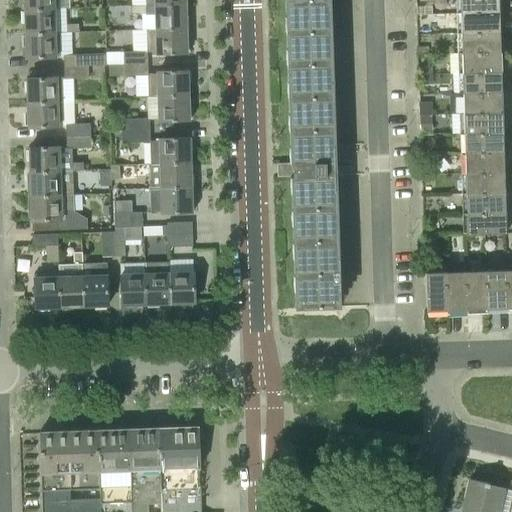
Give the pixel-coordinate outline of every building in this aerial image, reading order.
[(24,0),(25,9),(56,8),(55,0),(24,0)] [(340,307),(336,174),(330,0),(285,0),(291,163),(293,163),(293,176),(291,176),(295,308),(340,307)] [(459,0),(460,13),(499,12),(498,0),(459,0)] [(155,30),(186,29),(185,3),(146,5),(131,5),(131,14),(146,14),(146,15),(154,14),(155,30)] [(26,34),(56,33),(56,8),(25,9),(26,34)] [(461,33),(500,32),(499,12),(460,13),(461,33)] [(67,33),(79,32),(79,24),(66,24),(67,33)] [(155,30),(156,54),(187,53),(186,29),(155,30)] [(461,53),(500,52),(500,32),(461,33),(461,53)] [(27,58),(57,57),(56,33),(26,34),(27,58)] [(124,64),(147,63),(147,51),(123,52),(124,64)] [(462,73),(501,72),(500,52),(461,53),(462,73)] [(64,67),(89,66),(88,54),(63,55),(64,67)] [(147,63),(124,64),(124,76),(148,75),(148,74),(147,63)] [(64,79),(89,78),(89,66),(64,67),(64,79)] [(157,97),(188,95),(187,70),(156,71),(156,74),(148,74),(148,75),(148,97),(157,97)] [(463,93),(502,92),(501,72),(462,73),(463,93)] [(28,103),(59,102),(58,77),(27,78),(28,103)] [(463,114),(502,113),(502,92),(463,93),(463,114)] [(157,97),(158,121),(189,120),(188,95),(157,97)] [(29,127),(59,126),(59,102),(28,103),(29,127)] [(464,134),(503,133),(502,113),(463,114),(464,134)] [(125,131),(150,130),(149,118),(125,119),(125,131)] [(66,136),(91,135),(90,123),(66,124),(66,136)] [(150,130),(125,131),(121,131),(122,143),(150,142),(150,141),(150,130)] [(465,153),(504,152),(503,133),(464,134),(465,153)] [(66,148),(91,147),(91,135),(66,136),(66,148)] [(150,163),(192,162),(191,138),(158,139),(158,141),(150,141),(150,142),(150,163)] [(30,171),(61,170),(60,146),(30,147),(30,171)] [(465,173),(504,172),(504,152),(465,153),(465,173)] [(71,171),(84,170),(83,162),(71,162),(71,171)] [(151,188),(192,187),(192,162),(150,163),(151,188)] [(111,180),(120,180),(119,164),(110,165),(111,180)] [(31,197),(62,196),(61,170),(30,171),(31,197)] [(111,184),(110,170),(100,170),(101,185),(111,184)] [(466,193),(505,192),(504,172),(465,173),(466,193)] [(160,213),(193,212),(192,187),(151,188),(150,188),(151,213),(160,213)] [(466,214),(505,213),(505,192),(466,193),(466,214)] [(32,231),(68,229),(68,219),(63,219),(62,196),(31,197),(32,231)] [(114,228),(124,227),(143,227),(142,212),(114,213),(114,228)] [(505,213),(466,214),(467,234),(506,233),(505,213)] [(167,234),(192,233),(191,222),(167,223),(167,226),(162,226),(162,235),(168,235),(167,234)] [(113,256),(125,256),(124,227),(114,228),(115,232),(112,232),(113,256)] [(113,256),(112,232),(103,232),(104,256),(113,256)] [(168,247),(192,246),(192,233),(167,234),(168,235),(168,247)] [(47,246),(57,245),(58,234),(32,235),(33,247),(47,246)] [(59,261),(57,245),(47,246),(47,262),(59,261)] [(74,265),(82,265),(81,252),(73,252),(74,265)] [(146,304),(171,303),(169,273),(168,261),(144,262),(145,274),(146,304)] [(83,275),(85,305),(108,304),(107,263),(83,264),(83,275)] [(467,310),(488,309),(486,270),(466,271),(467,310)] [(488,309),(508,309),(507,270),(486,270),(488,309)] [(448,311),(467,310),(466,271),(447,272),(448,311)] [(427,312),(448,311),(447,272),(425,273),(427,312)] [(35,307),(59,306),(59,275),(59,273),(34,273),(35,307)] [(169,273),(171,303),(195,302),(194,273),(169,273)] [(146,304),(145,274),(120,274),(121,304),(146,304)] [(59,306),(85,305),(83,275),(59,275),(59,306)] [(201,511),(200,467),(199,427),(159,428),(161,503),(161,511),(201,511)] [(148,511),(148,504),(161,503),(159,428),(129,429),(132,502),(132,511),(148,511)] [(100,503),(132,502),(129,429),(98,430),(100,488),(100,498),(100,503)] [(41,490),(100,488),(98,430),(39,432),(41,490)] [(499,511),(505,489),(487,484),(487,483),(470,479),(463,511),(466,511),(499,511)] [(100,511),(100,503),(100,498),(42,500),(42,511),(100,511)]
